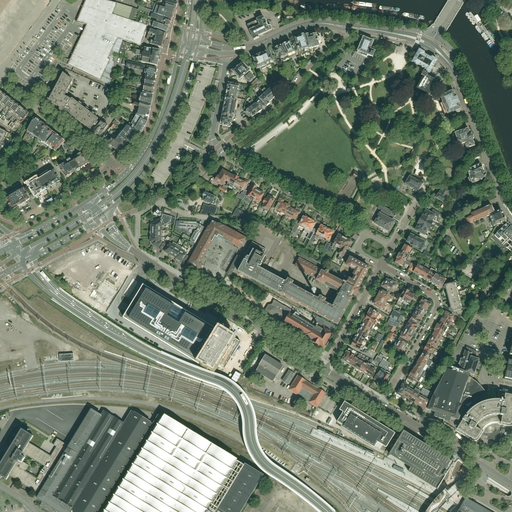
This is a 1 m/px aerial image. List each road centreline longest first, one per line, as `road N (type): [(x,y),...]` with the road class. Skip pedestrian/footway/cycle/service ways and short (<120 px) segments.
road 1 (tertiary): [(139,256),(325,369)]
road 2 (secondary): [(101,214),(154,158),(198,44)]
road 3 (secondary): [(511,215),(459,80),(428,44)]
road 4 (residential): [(381,265),(437,306),(382,404)]
road 5 (residential): [(341,26),(281,99),(218,146)]
road 6 (residential): [(364,232),(218,146)]
road 7 (tertiary): [(510,483),(382,404)]
road 8 (secondary): [(181,40),(162,112),(124,174)]
road 9 (residential): [(111,162),(0,74)]
